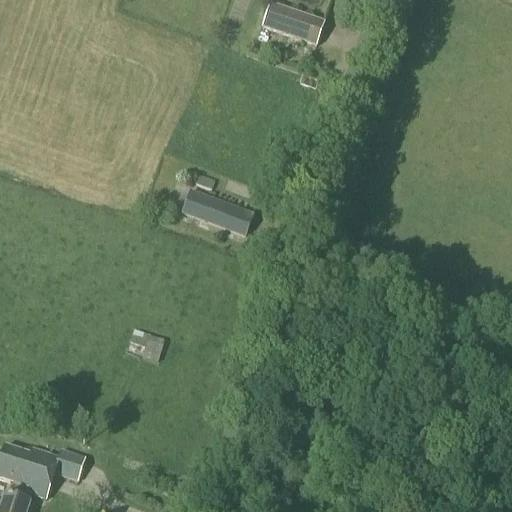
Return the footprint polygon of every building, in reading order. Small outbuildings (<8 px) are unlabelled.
[(315,50),(323,27),(270,9),(262,32),(315,50)] [(293,60),(296,51),(278,44),(275,53),(293,60)] [(305,53),(302,64),(326,72),(330,61),(305,53)] [(244,242),(253,219),(190,195),(181,218),(244,242)] [(29,458),(2,450),(0,457),(0,483),(14,487),(10,501),(4,499),(0,511),(27,511),(29,507),(27,506),(30,498),(47,503),(59,462),(30,453),(29,458)] [(71,472),(64,489),(88,498),(94,481),(71,472)]
